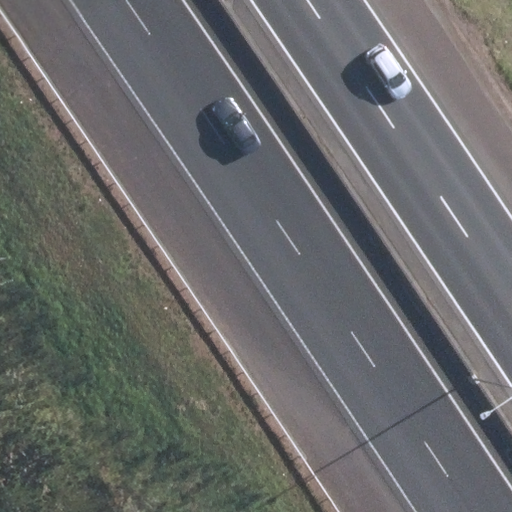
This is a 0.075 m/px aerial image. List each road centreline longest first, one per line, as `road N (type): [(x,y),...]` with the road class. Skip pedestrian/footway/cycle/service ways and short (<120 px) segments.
road 1 (motorway): [(458,511),(103,0)]
road 2 (motorway): [(296,0),(511,313)]
